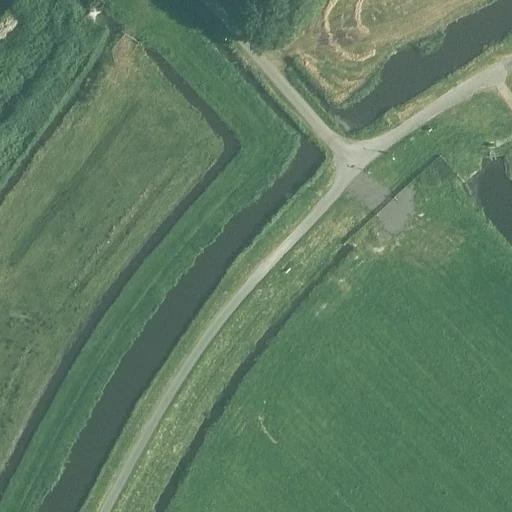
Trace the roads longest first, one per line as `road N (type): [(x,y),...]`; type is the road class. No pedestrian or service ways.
road 1 (unclassified): [(354,169),(224,320),(106,511)]
road 2 (track): [(0,254),(80,143),(144,0)]
road 3 (unclassified): [(354,169),(203,0)]
road 4 (unclassified): [(511,65),(354,169)]
